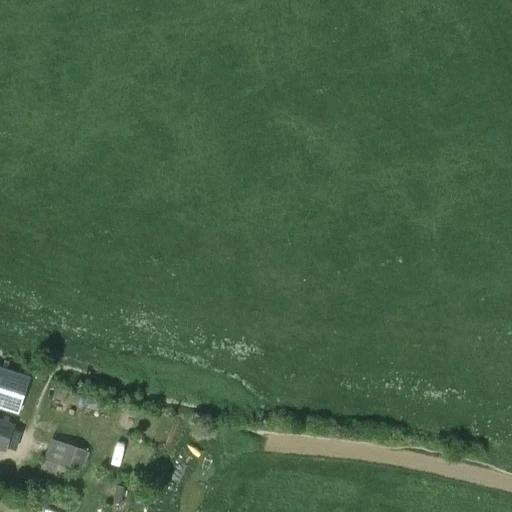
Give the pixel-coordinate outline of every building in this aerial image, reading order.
[(2,394),(0,400),(0,403),(22,410),(24,401),(2,394)] [(137,431),(139,416),(119,412),(117,427),(137,431)] [(0,447),(7,450),(16,425),(0,419),(0,447)] [(43,461),(80,471),(86,451),(50,438),(43,461)] [(117,441),(113,462),(122,464),(126,443),(117,441)] [(135,504),(154,511),(160,494),(141,487),(135,504)] [(0,497),(0,511),(20,511),(21,498),(0,497)]
